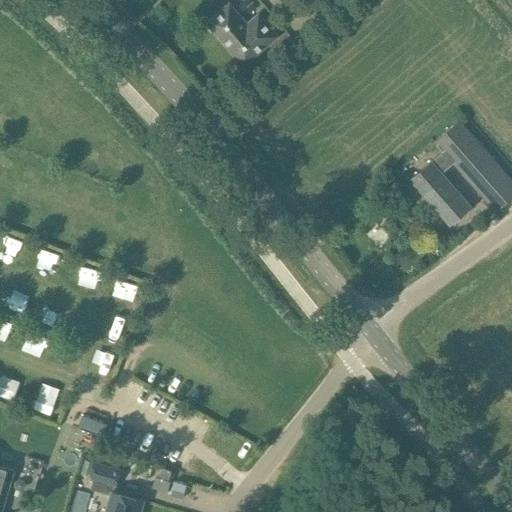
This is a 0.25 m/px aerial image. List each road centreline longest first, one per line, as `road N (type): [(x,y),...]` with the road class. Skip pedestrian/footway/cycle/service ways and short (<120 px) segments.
road 1 (tertiary): [(372,333),(203,124),(84,0)]
road 2 (unclassified): [(230,511),(372,333)]
road 3 (tertiary): [(511,494),(372,333)]
road 4 (unclassified): [(372,333),(385,315),(511,225)]
